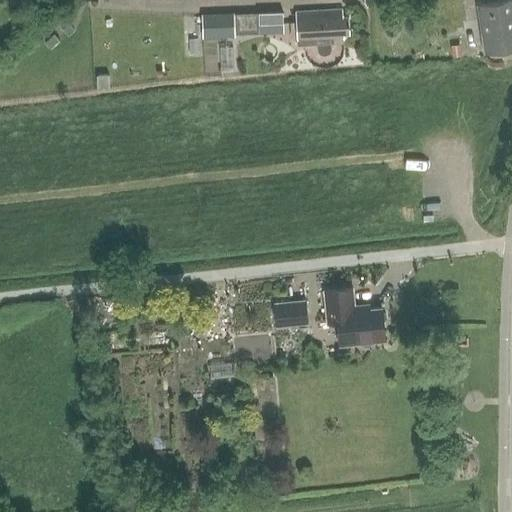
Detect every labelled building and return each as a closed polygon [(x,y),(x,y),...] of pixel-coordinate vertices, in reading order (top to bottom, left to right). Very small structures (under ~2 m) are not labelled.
[(486,45),(487,53),(511,49),(511,0),(503,0),(480,4),(485,45),(486,45)] [(350,34),(349,17),(343,17),(343,10),(296,12),(298,45),(316,44),(316,50),(319,54),(323,55),(328,54),(330,49),(330,43),(334,43),(334,40),(344,39),(344,34),(350,34)] [(259,24),(283,23),(283,12),(259,13),(259,24)] [(200,16),(201,40),(234,39),(233,14),(200,16)] [(68,24),(62,30),(68,37),(74,31),(68,24)] [(54,35),(45,44),(50,50),(60,41),(54,35)] [(108,75),(97,76),(97,88),(109,87),(108,75)] [(353,288),(324,291),(327,324),(337,323),(340,346),(362,344),(365,347),(369,346),(372,343),(385,341),(384,322),(387,318),(386,314),(382,311),(382,308),(359,310),(354,306),(353,288)] [(271,305),(273,328),(306,324),(304,302),(271,305)]
